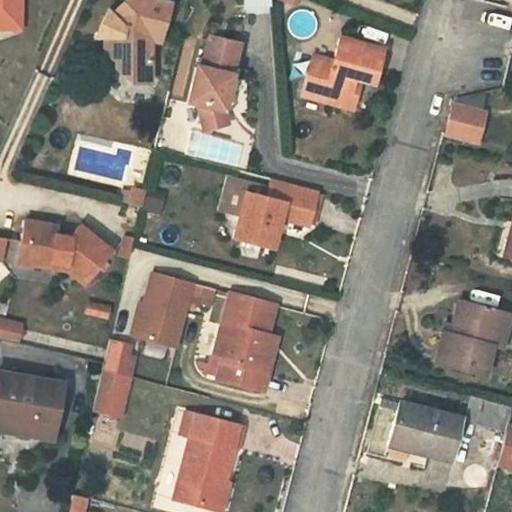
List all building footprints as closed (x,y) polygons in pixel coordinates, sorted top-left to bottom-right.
[(19,0),(0,0),(0,27),(10,28),(10,9),(19,9),(19,0)] [(155,0),(125,0),(111,14),(110,16),(122,28),(122,36),(107,36),(107,37),(106,58),(118,58),(118,68),(132,82),(151,82),(152,39),(160,41),(169,3),(155,0)] [(243,0),(244,11),(270,10),(269,0),(243,0)] [(19,9),(10,9),(10,28),(19,28),(19,9)] [(107,10),(96,37),(107,37),(107,36),(122,36),(122,28),(110,16),(111,14),(107,10)] [(229,128),(226,110),(240,44),(205,35),(197,70),(192,69),(184,102),(196,105),(201,131),(229,128)] [(301,98),(343,108),(350,82),(363,85),(370,87),(381,49),(336,37),(329,62),(312,58),(301,98)] [(363,85),(350,82),(343,108),(355,112),(363,85)] [(485,112),(454,104),(446,135),(477,144),(485,112)] [(160,133),(145,129),(142,144),(156,147),(160,133)] [(175,136),(160,133),(156,147),(171,151),(175,136)] [(286,216),(309,222),(320,186),(275,175),(273,185),(270,199),(248,194),(243,214),(237,239),(278,248),(286,216)] [(239,177),(231,211),(243,214),(248,194),(270,199),(273,185),(239,177)] [(56,227),(23,222),(19,246),(23,247),(21,261),(32,263),(31,269),(49,272),(76,286),(103,251),(78,230),(72,238),(55,235),(56,227)] [(196,281),(154,272),(139,336),(178,345),(196,281)] [(196,283),(190,304),(208,309),(214,288),(196,283)] [(281,303),(236,291),(218,353),(229,355),(223,375),(266,388),(272,368),(261,365),(272,332),(281,303)] [(506,317),(461,305),(450,338),(443,336),(437,364),(484,378),(491,350),(496,350),(506,317)] [(0,314),(0,335),(17,340),(21,320),(0,314)] [(283,335),(272,332),(261,365),(272,368),(283,335)] [(134,350),(108,343),(103,362),(129,369),(134,350)] [(91,409),(119,416),(131,369),(129,369),(103,362),(91,409)] [(59,386),(0,374),(0,433),(28,439),(30,434),(50,437),(59,386)] [(506,425),(510,409),(478,400),(475,417),(506,425)] [(449,460),(459,419),(402,404),(392,440),(412,445),(411,450),(449,460)] [(210,506),(217,481),(224,482),(240,424),(188,408),(182,429),(193,432),(175,494),(210,506)] [(511,426),(509,425),(499,465),(511,468),(511,426)] [(233,485),(224,482),(217,481),(210,506),(226,511),(233,485)] [(65,511),(87,511),(92,492),(72,488),(65,511)]
